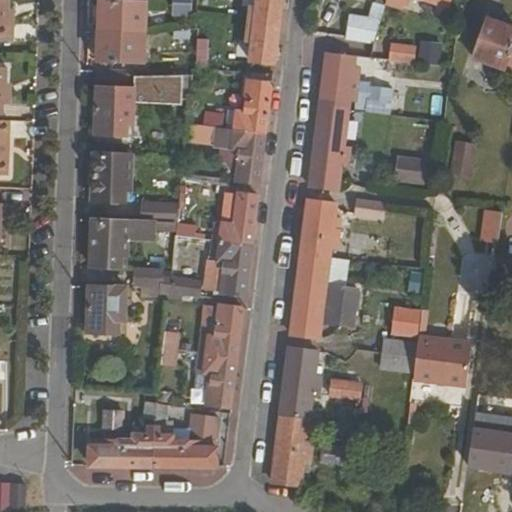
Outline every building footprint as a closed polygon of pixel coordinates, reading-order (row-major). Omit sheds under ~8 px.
[(7,26),(8,0),(0,0),(0,42),(10,43),(11,26),(7,26)] [(187,15),(188,0),(173,0),(173,15),(187,15)] [(250,62),(274,66),(275,57),(281,0),(257,0),(257,8),(251,7),(250,19),(255,20),(254,32),(248,31),(247,44),(252,44),(250,62)] [(97,32),(145,35),(146,4),(98,2),(97,32)] [(373,43),(384,8),(373,7),(370,19),(350,17),(347,39),(373,43)] [(511,46),(511,29),(487,20),(473,60),(511,73),(511,49),(511,46)] [(188,40),(188,30),(174,30),(174,40),(188,40)] [(143,65),(145,35),(97,32),(96,64),(143,65)] [(387,57),(438,66),(442,45),(390,36),(387,57)] [(196,41),(196,70),(207,71),(208,41),(196,41)] [(354,58),(327,55),(320,109),(348,112),(348,108),(381,112),(383,103),(389,104),(391,90),(368,88),(368,85),(351,83),(354,58)] [(174,77),(188,77),(188,68),(173,67),(173,77),(174,77)] [(122,89),(123,73),(96,73),(94,135),(127,136),(128,126),(132,126),(133,90),(122,89)] [(166,89),(167,77),(145,77),(145,89),(166,89)] [(191,90),(192,77),(188,77),(174,77),(174,89),(191,90)] [(226,130),(265,135),(272,83),(247,80),(244,114),(228,112),(226,130)] [(314,156),(346,160),(348,149),(343,149),(348,112),(320,109),(314,156)] [(203,127),(219,129),(222,116),(204,114),(203,127)] [(0,176),(7,177),(10,122),(2,122),(0,122),(0,176)] [(235,182),(259,184),(265,135),(226,130),(225,134),(211,133),(208,155),(238,159),(235,182)] [(382,145),(362,142),(359,154),(381,157),(382,145)] [(472,146),(455,144),(450,176),(468,178),(472,146)] [(131,155),(93,154),(91,202),(125,203),(126,192),(130,191),(131,155)] [(394,155),(393,179),(424,180),(425,156),(394,155)] [(344,171),(346,160),(314,156),(310,189),(337,193),(339,170),(344,171)] [(210,243),(250,246),(257,197),(234,195),(230,226),(194,223),(193,241),(210,243)] [(332,231),(335,211),(335,204),(308,201),(301,254),(329,258),(330,250),(336,251),(338,232),(332,231)] [(382,217),(383,206),(355,201),(353,214),(382,217)] [(152,224),(175,225),(178,205),(140,205),(140,223),(152,224)] [(497,244),(501,214),(484,211),(480,242),(497,244)] [(152,224),(140,223),(90,222),(88,267),(122,268),(122,259),(125,259),(126,240),(152,242),(152,224)] [(220,294),(245,296),(250,246),(210,243),(208,263),(223,265),(220,294)] [(324,296),(329,258),(301,254),(290,336),(319,339),(320,316),(328,316),(330,297),(324,296)] [(168,292),(170,278),(160,277),(160,272),(134,270),(133,285),(160,287),(159,292),(168,292)] [(168,292),(168,295),(197,298),(199,282),(170,278),(168,292)] [(125,324),(126,288),(86,287),(85,334),(121,335),(120,324),(125,324)] [(197,355),(236,360),(242,310),(217,307),(213,338),(199,337),(197,355)] [(163,334),(161,351),(176,353),(178,336),(163,334)] [(416,344),(415,359),(413,375),(412,381),(465,387),(470,343),(417,337),(416,344)] [(383,341),(382,355),(415,359),(416,344),(383,341)] [(281,416),(308,419),(311,397),(317,398),(320,379),(313,378),(316,354),(289,350),(281,416)] [(161,351),(160,365),(174,366),(176,353),(161,351)] [(204,407),(229,409),(236,360),(197,355),(195,375),(207,378),(204,407)] [(415,359),(382,355),(380,371),(413,375),(415,359)] [(336,397),(357,400),(359,385),(330,382),(328,397),(336,397)] [(355,411),(357,400),(336,397),(334,409),(355,411)] [(143,417),(154,418),(155,406),(156,404),(145,404),(143,417)] [(155,406),(154,418),(167,419),(168,408),(155,406)] [(89,447),(88,467),(151,468),(154,429),(146,429),(146,436),(132,436),(132,441),(122,440),(123,413),(102,412),(102,440),(93,441),(93,447),(89,447)] [(281,416),(272,484),(300,488),(302,465),(309,466),(312,445),(305,444),(308,419),(281,416)] [(154,429),(151,468),(216,469),(216,449),(211,447),(212,443),(207,443),(210,419),(192,417),(188,443),(172,442),(172,436),(157,436),(158,429),(154,429)] [(350,451),(323,448),(321,462),(349,466),(350,451)] [(0,511),(6,511),(9,484),(0,483),(0,511)] [(22,511),(23,499),(23,485),(9,484),(6,511),(22,511)]
